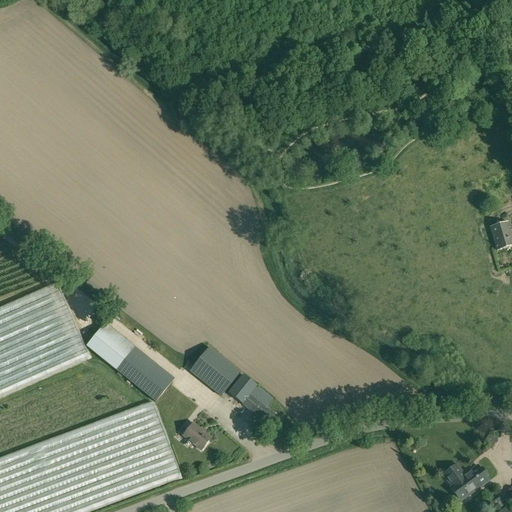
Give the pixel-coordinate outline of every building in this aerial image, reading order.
[(490,228),(497,251),(511,246),(511,237),(508,223),(490,228)] [(101,327),(86,347),(116,371),(132,352),(101,327)] [(190,371),(221,397),(240,373),(209,348),(190,371)] [(116,371),(156,403),(171,383),(132,352),(116,371)] [(228,394),(244,407),(272,429),(281,418),(267,408),(274,400),(243,376),(228,394)] [(184,436),(201,450),(211,438),(204,432),(193,424),(184,436)] [(457,465),(443,475),(462,501),(489,481),(484,475),(486,474),(483,470),(482,472),(477,466),(465,475),(457,465)] [(484,495),(476,501),(481,508),(489,502),(488,501),(489,501),(484,495)] [(496,496),(489,501),(488,501),(489,502),(493,507),(497,504),(500,501),(496,496)] [(500,501),(497,504),(500,508),(508,503),(504,498),(500,501)]
